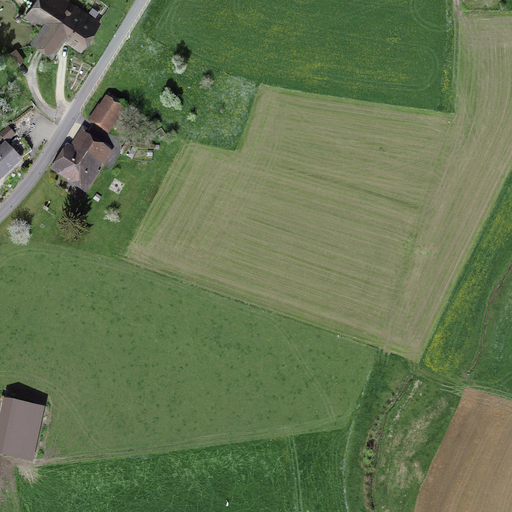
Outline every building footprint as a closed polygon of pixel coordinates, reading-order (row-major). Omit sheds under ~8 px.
[(53,0),(36,0),(25,17),(41,27),(40,29),(42,31),(34,43),(51,54),(65,33),(79,42),(94,20),(77,8),(73,13),(53,0)] [(16,65),(23,61),(15,49),(8,54),(16,65)] [(95,122),(105,129),(114,116),(117,118),(122,111),(119,109),(119,108),(109,101),(95,122)] [(75,157),(69,153),(58,169),(87,187),(97,171),(91,167),(105,148),(101,145),(103,141),(84,129),(75,141),(80,145),(78,149),(80,150),(75,157)] [(7,141),(13,135),(8,130),(2,136),(7,141)] [(5,145),(0,150),(0,177),(0,178),(19,160),(32,151),(22,138),(8,148),(5,145)] [(32,459),(42,410),(13,404),(2,453),(32,459)]
